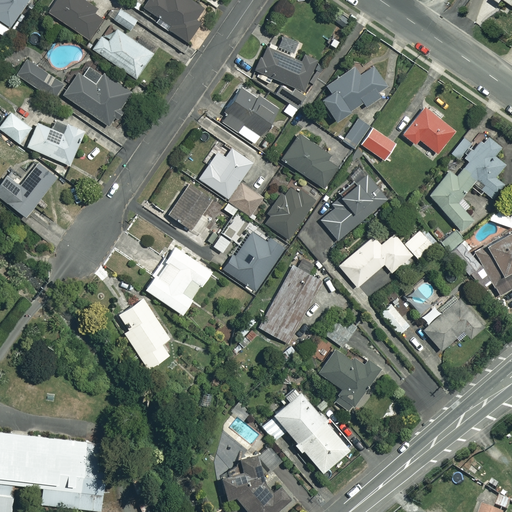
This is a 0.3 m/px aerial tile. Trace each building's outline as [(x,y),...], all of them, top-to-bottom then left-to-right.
[(0,0),(0,19),(9,26),(26,0),(0,0)] [(95,7),(85,0),(55,0),(48,11),(86,38),(101,18),(91,11),(95,7)] [(146,0),(142,8),(157,18),(155,21),(186,41),(198,22),(194,19),(202,6),(191,0),(146,0)] [(136,19),(119,8),(112,18),(129,29),(136,19)] [(9,26),(0,19),(0,34),(2,36),(9,26)] [(151,52),(115,27),(107,39),(100,35),(91,47),(134,77),(151,52)] [(300,89),(319,57),(306,50),(299,61),(289,55),(297,41),(282,33),(274,49),(265,44),(252,68),(279,83),(274,92),(296,104),(304,91),(300,89)] [(62,81),(27,58),(16,75),(51,97),(62,81)] [(77,72),(62,94),(107,125),(130,91),(89,62),(81,74),(77,72)] [(318,98),(321,102),(318,104),(327,117),(330,115),(332,119),(361,100),(364,105),(377,96),(374,92),(385,85),(372,65),(358,74),(352,65),(325,84),(329,91),(318,98)] [(253,141),(274,108),(238,85),(217,118),(253,141)] [(287,102),(282,111),(293,116),(297,107),(287,102)] [(453,130),(423,105),(400,133),(413,143),(417,137),(435,152),(453,130)] [(29,126),(9,111),(0,123),(0,128),(17,141),(29,126)] [(358,142),(369,125),(358,117),(342,140),(354,148),(358,142)] [(62,133),(36,121),(25,145),(68,164),(83,130),(66,122),(62,133)] [(369,125),(358,142),(382,158),(387,151),(396,157),(400,151),(392,146),(394,143),(369,125)] [(474,181),(492,199),(506,186),(494,173),(502,165),(493,155),(501,147),(486,131),(462,155),(467,161),(454,174),(448,168),(424,193),(460,230),(473,218),(465,210),(471,205),(461,195),(474,181)] [(327,153),(298,132),(280,158),(321,186),(336,166),(324,157),(327,153)] [(225,197),(254,156),(233,141),(217,163),(210,158),(197,176),(225,197)] [(54,176),(36,161),(18,184),(4,173),(0,177),(0,196),(24,215),(54,176)] [(387,197),(365,171),(336,195),(341,200),(319,218),(336,239),(387,197)] [(210,196),(189,181),(167,213),(188,228),(210,196)] [(314,198),(288,181),(262,220),(287,238),(314,198)] [(248,213),(260,195),(241,182),(229,200),(248,213)] [(511,213),(497,207),(486,217),(508,226),(511,216),(511,213)] [(511,285),(511,228),(467,253),(461,241),(450,246),(465,273),(468,271),(474,280),(477,278),(481,285),(490,280),(497,294),(511,285)] [(411,253),(417,259),(421,255),(419,252),(430,243),(418,229),(402,242),(411,253)] [(222,268),(243,283),(242,285),(249,291),(251,288),(253,289),(283,246),(267,235),(265,239),(252,230),(235,253),(232,251),(222,268)] [(402,242),(393,231),(379,243),(371,235),(337,264),(355,285),(382,262),(390,271),(411,253),(402,242)] [(228,240),(220,234),(212,245),(220,251),(228,240)] [(210,270),(172,244),(143,287),(181,312),(187,303),(210,270)] [(321,279),(291,263),(258,326),(289,342),(321,279)] [(146,303),(140,295),(116,311),(125,326),(121,329),(146,366),(150,364),(166,353),(159,341),(167,336),(146,303)] [(483,325),(459,297),(422,328),(439,350),(462,330),(468,337),(483,325)] [(407,324),(389,303),(378,311),(397,333),(407,324)] [(350,331),(334,319),(323,333),(339,345),(350,331)] [(350,360),(334,348),(317,371),(341,388),(333,399),(347,409),(378,367),(357,351),(350,360)] [(286,397),(270,411),(273,415),(260,425),(272,439),(285,428),(321,471),(352,444),(327,415),(323,418),(303,394),(298,388),(296,390),(292,385),(282,393),(286,397)] [(71,437),(0,428),(0,479),(13,481),(42,484),(40,501),(84,506),(100,508),(105,456),(107,441),(71,437)] [(269,492),(259,481),(262,478),(257,452),(237,456),(240,470),(221,474),(225,495),(233,494),(248,511),(269,511),(288,495),(278,484),(269,492)] [(0,511),(9,511),(13,481),(0,479),(0,511)] [(511,500),(500,495),(496,505),(507,509),(511,500)]
